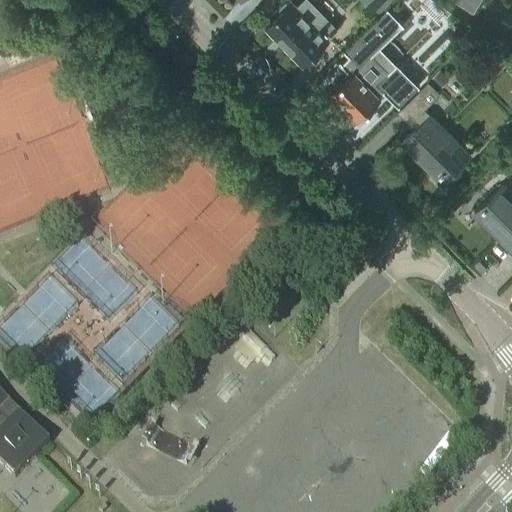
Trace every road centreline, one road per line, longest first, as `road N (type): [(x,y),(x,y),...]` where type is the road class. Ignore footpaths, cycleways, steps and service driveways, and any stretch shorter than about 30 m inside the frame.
road 1 (tertiary): [(511,355),(463,295),(169,0)]
road 2 (unknown): [(350,334),(356,357),(412,432),(406,460),(360,511)]
road 3 (unknown): [(224,479),(350,334)]
